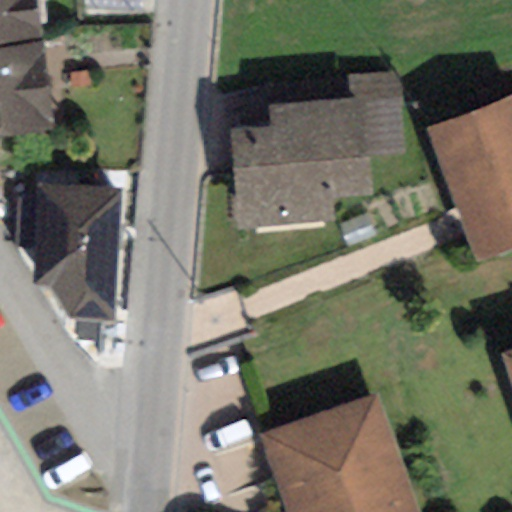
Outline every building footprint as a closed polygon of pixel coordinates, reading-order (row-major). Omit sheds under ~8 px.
[(41,0),(0,0),(0,129),(59,120),(41,0)] [(350,87),(369,85),(373,145),(409,143),(404,63),(348,66),(350,87)] [(511,88),(429,118),(477,255),(511,243),(511,88)] [(268,118),(232,120),(239,224),(336,217),(334,188),(365,186),(359,92),(266,98),(268,118)] [(129,175),(37,170),(31,277),(55,278),(71,318),(120,321),(129,175)] [(511,342),(502,346),(511,375),(511,342)] [(424,511),(377,382),(255,427),(286,511),(424,511)]
